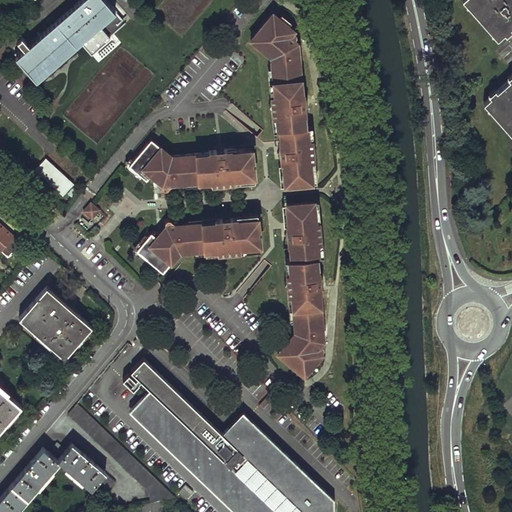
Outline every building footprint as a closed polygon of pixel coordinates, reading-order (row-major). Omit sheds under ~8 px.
[(110,0),(76,0),(45,28),(43,25),(17,48),(19,52),(17,53),(38,76),(82,39),(92,50),(111,34),(101,22),(117,8),(110,0)] [(511,20),(511,0),(465,0),(495,35),(511,20)] [(302,93),(298,53),(294,53),(293,49),(296,46),(292,43),(296,39),(296,37),(296,35),(295,34),(293,32),(291,32),(290,33),(289,34),(287,32),(290,28),(273,14),(254,36),(254,43),(261,48),(264,45),(270,51),(272,68),(274,95),(272,95),(274,117),(277,117),(278,130),(280,130),(281,143),(282,150),(279,150),(277,154),(280,158),(283,157),(285,178),(312,175),(311,169),(313,169),(311,147),(310,134),(308,133),(307,121),(305,121),(303,101),(305,101),(307,97),(304,93),(302,93)] [(511,72),(481,100),(511,133),(511,72)] [(168,188),(172,184),(171,181),(177,180),(178,182),(185,181),(212,179),(212,181),(234,179),(233,177),(247,176),(245,149),(224,151),(224,148),(220,146),(216,149),(217,151),(165,156),(158,150),(161,146),(155,141),(148,142),(129,164),(133,167),(143,175),(146,179),(157,178),(162,183),(161,184),(161,186),(162,187),(163,188),(163,189),(165,189),(167,189),(168,188)] [(24,160),(59,193),(74,176),(39,144),(24,160)] [(234,179),(234,181),(255,180),(252,148),(245,149),(247,176),(233,177),(234,179)] [(143,175),(133,167),(131,170),(140,178),(143,175)] [(312,175),(285,178),(285,185),(317,182),(316,168),(313,169),(311,169),(312,175)] [(286,202),(287,209),(314,206),(314,213),(317,213),(319,212),(318,199),(286,202)] [(91,203),(84,211),(92,218),(99,210),(91,203)] [(281,347),(282,354),(304,372),(309,367),(317,357),(319,355),(315,352),(317,350),(318,350),(320,351),(321,350),(323,349),(324,347),(324,345),(319,340),(322,337),(319,334),(318,330),(322,330),(319,289),(321,289),(323,287),(323,286),(323,285),(323,284),(322,282),(321,281),(318,281),(317,261),(319,261),(317,248),(320,248),(319,234),(317,213),(314,213),(314,206),(287,209),(289,229),(286,229),(285,231),(284,233),(284,235),(286,236),(287,237),(289,237),(291,257),(289,257),(290,270),(287,270),(289,292),(292,292),(294,319),(296,336),(290,344),(286,340),(281,347)] [(253,243),(239,245),(239,247),(239,249),(260,247),(257,211),(236,213),(237,217),(250,216),(253,243)] [(139,245),(136,249),(158,268),(166,267),(171,261),(167,258),(173,252),(176,251),(190,250),(190,249),(217,246),(217,249),(239,247),(239,245),(253,243),(250,216),(237,217),(230,218),(230,215),(226,214),(222,216),(222,219),(216,219),(188,221),(181,222),(181,229),(175,230),(174,221),(170,219),(169,218),(168,218),(166,219),(165,220),(165,222),(165,224),(166,225),(161,230),(151,232),(147,236),(139,245)] [(0,247),(9,255),(21,241),(0,222),(0,247)] [(136,243),(139,245),(147,236),(144,233),(136,243)] [(176,251),(173,252),(167,258),(171,261),(177,254),(176,251)] [(20,316),(65,356),(93,325),(47,284),(20,316)] [(130,407),(239,511),(334,511),(335,497),(242,409),(221,430),(140,355),(120,377),(131,388),(141,377),(151,386),(130,407)] [(309,367),(312,370),(320,360),(317,357),(309,367)] [(0,429),(21,405),(0,385),(0,429)] [(69,413),(144,485),(149,491),(151,502),(160,500),(175,496),(77,402),(69,413)] [(52,447),(59,453),(64,447),(57,441),(52,447)] [(44,446),(0,496),(0,511),(13,511),(59,460),(91,487),(90,489),(100,498),(116,480),(105,472),(106,471),(72,442),(58,458),(44,446)] [(178,492),(187,498),(193,490),(185,483),(178,492)] [(151,502),(150,511),(159,511),(160,500),(151,502)] [(142,504),(141,511),(150,511),(151,502),(142,504)]
